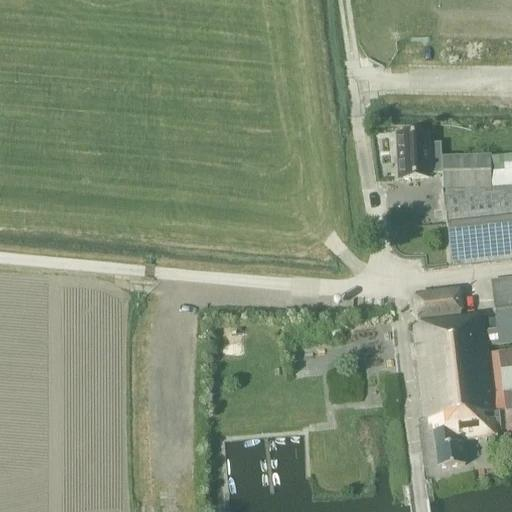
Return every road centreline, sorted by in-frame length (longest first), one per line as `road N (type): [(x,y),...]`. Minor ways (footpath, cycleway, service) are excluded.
road 1 (track): [(419,511),(396,307),(375,274)]
road 2 (unknown): [(351,84),(511,83)]
